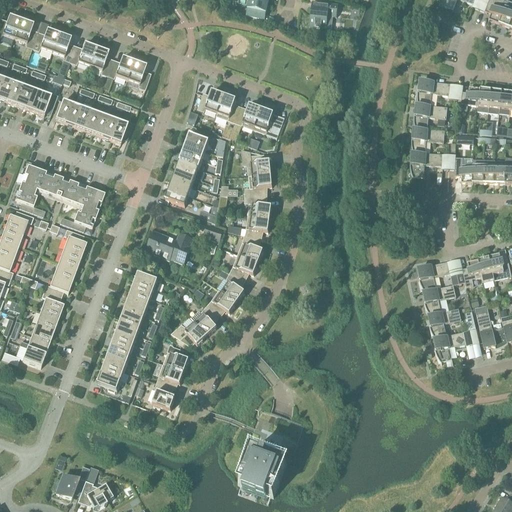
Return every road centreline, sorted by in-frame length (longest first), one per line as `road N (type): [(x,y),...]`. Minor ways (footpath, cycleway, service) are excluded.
road 1 (residential): [(240,343),(286,261),(304,115),(293,100),(178,61)]
road 2 (residential): [(36,458),(140,183)]
road 3 (residential): [(178,61),(14,0)]
road 4 (residential): [(511,193),(449,196),(456,236),(511,228)]
road 5 (residential): [(140,183),(5,134)]
road 6 (residential): [(511,47),(471,33),(458,75),(511,80)]
road 7 (residential): [(140,183),(178,61)]
